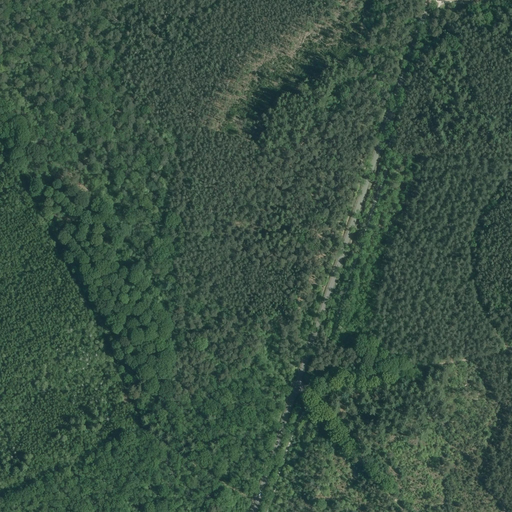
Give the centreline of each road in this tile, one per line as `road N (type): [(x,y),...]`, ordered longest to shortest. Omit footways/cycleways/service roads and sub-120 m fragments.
road 1 (tertiary): [(253,511),(429,0)]
road 2 (track): [(511,167),(468,242),(476,298),(506,351)]
road 3 (track): [(506,351),(317,382)]
road 4 (track): [(405,511),(311,406)]
